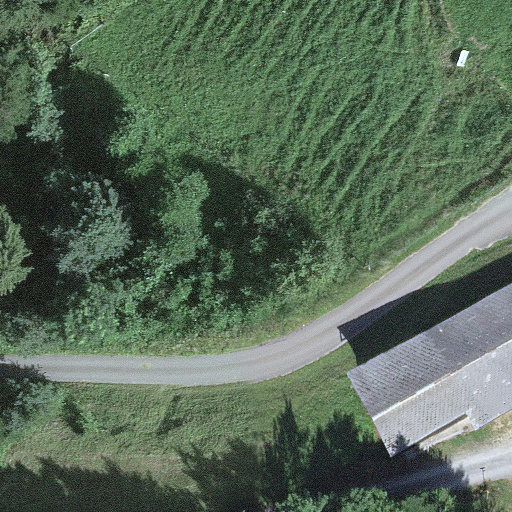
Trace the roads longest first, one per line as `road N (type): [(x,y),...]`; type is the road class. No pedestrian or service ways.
road 1 (unclassified): [(0,366),(190,371),(260,361),(331,328),(511,203)]
road 2 (track): [(511,463),(320,511)]
